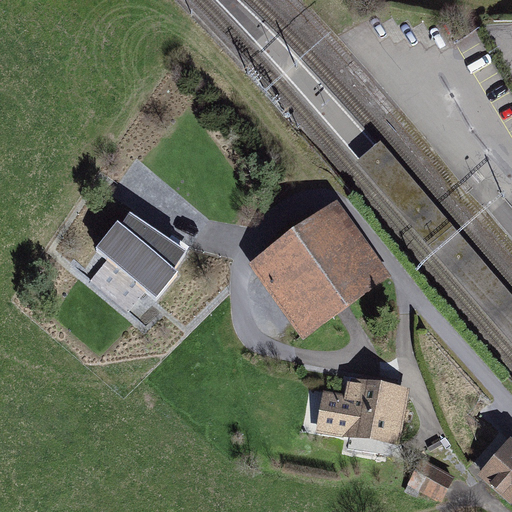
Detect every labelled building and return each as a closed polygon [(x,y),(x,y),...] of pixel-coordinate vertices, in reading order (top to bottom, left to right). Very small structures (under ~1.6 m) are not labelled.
[(511,300),(377,144),(356,161),(494,322),(511,342),(511,300)] [(336,213),(259,269),(306,335),(384,279),(336,213)] [(128,240),(120,233),(95,264),(161,316),(184,287),(179,283),(195,263),(143,222),(128,240)] [(407,396),(352,387),(349,402),(326,398),(319,433),(398,447),(407,396)] [(511,451),(511,450),(485,480),(511,503),(511,451)]
